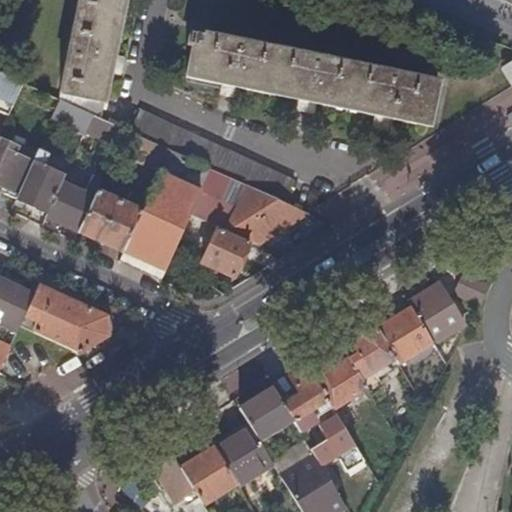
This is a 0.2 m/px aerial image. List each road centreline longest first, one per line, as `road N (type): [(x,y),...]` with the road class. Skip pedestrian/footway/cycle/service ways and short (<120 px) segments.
road 1 (secondary): [(222,346),(511,165)]
road 2 (residential): [(0,239),(222,346)]
road 3 (secondary): [(33,463),(222,346)]
